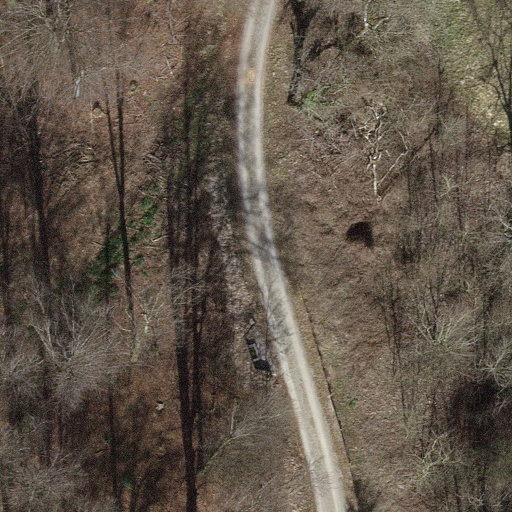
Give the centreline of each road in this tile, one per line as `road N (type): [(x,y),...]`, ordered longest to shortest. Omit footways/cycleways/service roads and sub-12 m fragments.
road 1 (track): [(261,22),(43,325),(42,0)]
road 2 (track): [(269,0),(261,22),(254,184),(341,511)]
